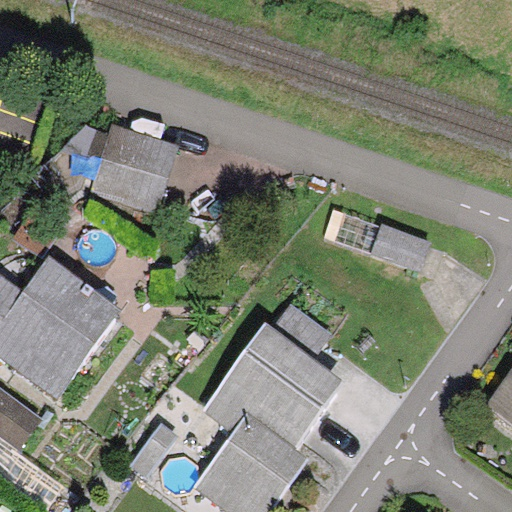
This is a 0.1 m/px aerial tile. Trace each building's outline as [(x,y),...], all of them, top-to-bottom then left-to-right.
[(180,148),(111,126),(89,191),(158,213),(180,148)] [(407,233),(384,226),(375,255),(397,262),(396,266),(419,274),(429,245),(406,237),(407,233)] [(26,299),(0,278),(0,354),(57,398),(120,316),(52,264),(26,299)] [(385,324),(316,273),(298,298),(366,348),(385,324)] [(333,334),(294,306),(274,332),(313,361),(333,334)] [(295,452),(345,384),(313,361),(274,332),(268,328),(205,414),(238,438),(201,489),(232,511),(269,511),(307,460),(295,452)] [(511,371),(485,409),(511,427),(511,371)] [(0,442),(19,456),(45,421),(0,388),(0,442)]
